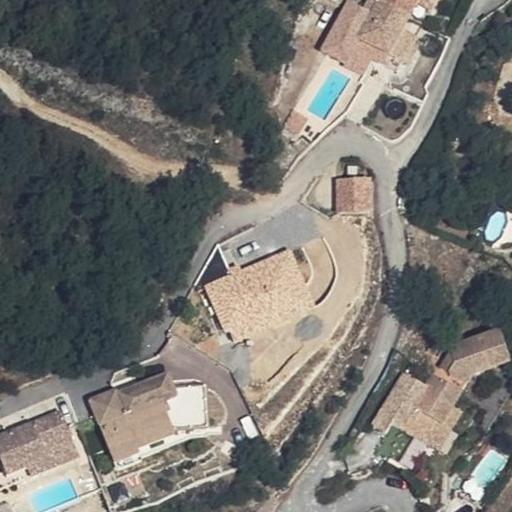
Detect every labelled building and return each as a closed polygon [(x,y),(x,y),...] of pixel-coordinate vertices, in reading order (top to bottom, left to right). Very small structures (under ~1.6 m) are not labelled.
[(407,0),(368,0),(366,4),(359,0),(351,0),(343,16),(355,22),(343,43),(374,60),(385,40),(395,18),(403,3),(405,4),(407,0)] [(421,0),(359,0),(366,4),(368,0),(407,0),(405,4),(417,10),(421,0)] [(355,22),(343,16),(327,48),(382,75),(398,48),(385,40),(374,60),(343,43),(355,22)] [(511,36),(490,51),(511,85),(511,36)] [(340,182),(341,213),(375,213),(375,181),(340,182)] [(224,248),(208,277),(229,331),(231,330),(268,316),(274,328),(318,311),(294,253),(247,270),(245,266),(234,271),(224,248)] [(268,316),(231,330),(236,343),(274,328),(268,316)] [(467,332),(445,359),(453,364),(465,348),(467,332)] [(511,336),(467,332),(465,348),(453,364),(472,375),(477,366),(511,369),(511,336)] [(374,428),(388,435),(393,426),(429,444),(440,425),(452,433),(465,410),(455,404),(467,383),(439,367),(431,381),(407,369),(374,428)] [(117,390),(92,401),(113,447),(137,438),(141,447),(180,433),(181,428),(173,413),(171,403),(181,397),(176,386),(170,373),(141,384),(144,392),(121,401),(117,390)] [(140,382),(117,390),(121,401),(144,392),(141,384),(140,382)] [(204,387),(176,386),(181,397),(171,403),(173,413),(181,428),(211,423),(207,391),(204,387)] [(73,436),(64,414),(0,437),(0,450),(1,452),(0,452),(0,465),(7,463),(13,475),(30,468),(50,460),(44,447),(73,436)] [(441,451),(452,433),(440,425),(429,444),(441,451)] [(81,457),(73,436),(44,447),(50,460),(30,468),(34,477),(81,457)] [(137,438),(113,447),(119,463),(144,454),(141,447),(137,438)]
